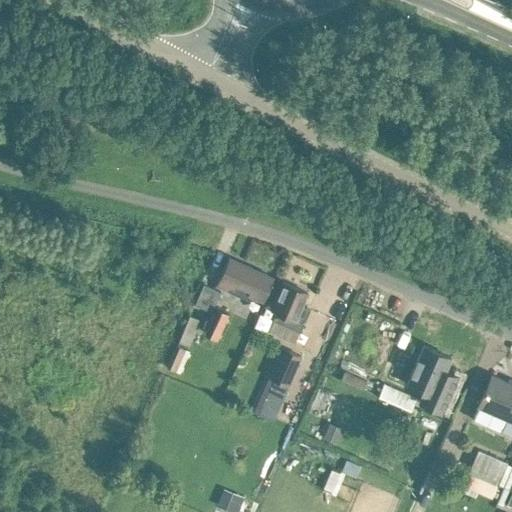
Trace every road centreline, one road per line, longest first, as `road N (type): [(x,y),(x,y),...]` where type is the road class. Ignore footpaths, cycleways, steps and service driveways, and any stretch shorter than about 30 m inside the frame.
road 1 (unclassified): [(511,230),(201,73)]
road 2 (unclassified): [(511,335),(251,228)]
road 3 (track): [(251,228),(0,166)]
road 4 (unclassified): [(201,73),(70,0)]
